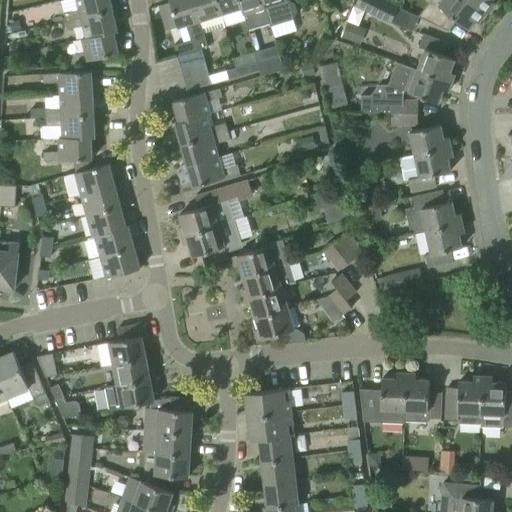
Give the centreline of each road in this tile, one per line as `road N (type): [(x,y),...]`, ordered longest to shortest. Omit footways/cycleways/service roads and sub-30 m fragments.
road 1 (unclassified): [(158,307),(136,151),(136,0)]
road 2 (unclassified): [(511,362),(371,351),(219,371)]
road 3 (unclassified): [(511,286),(484,228),(471,110),(495,49),(511,32)]
road 4 (unclassified): [(158,307),(0,339)]
road 5 (unclassified): [(213,511),(223,452),(219,371)]
